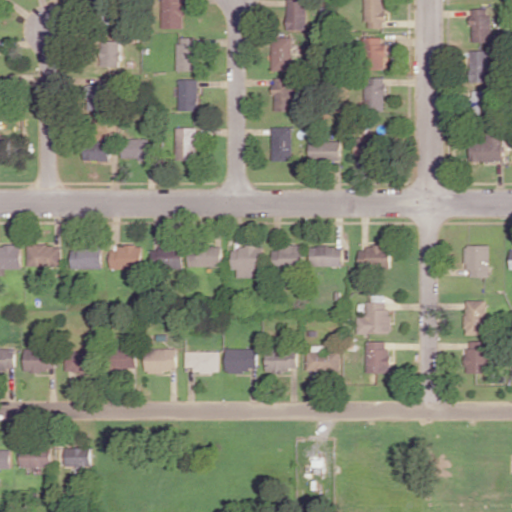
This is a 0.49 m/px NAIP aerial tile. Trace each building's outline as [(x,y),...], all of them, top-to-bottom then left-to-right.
[(185,27),(184,0),(163,0),(163,28),(185,27)] [(288,0),(288,30),(308,30),(308,0),(288,0)] [(366,0),(367,27),(386,27),(386,0),(366,0)] [(473,40),(493,40),(492,7),(472,8),(473,40)] [(178,70),(197,70),(198,37),(179,36),(178,70)] [(293,36),(273,37),(274,70),(294,70),(293,36)] [(387,37),(365,36),(365,68),(386,68),(387,37)] [(101,65),(122,66),(122,41),(102,40),(101,65)] [(471,50),(472,81),(491,81),(490,50),(471,50)] [(387,110),(386,77),(365,77),(366,111),(387,110)] [(180,110),(200,110),(200,78),(180,79),(180,110)] [(275,110),(295,111),(295,78),(275,78),(275,110)] [(109,109),(108,82),(92,83),(93,110),(109,109)] [(474,90),(475,115),(492,114),(491,90),(474,90)] [(198,126),(176,127),(178,160),(199,159),(198,126)] [(294,127),(274,126),(273,160),(293,160),(294,127)] [(378,135),(358,136),(359,161),(379,160),(378,135)] [(472,160),(505,159),(504,135),(471,135),(472,160)] [(124,159),(153,158),(152,137),(123,139),(124,159)] [(0,157),(10,158),(11,139),(0,138),(0,157)] [(86,160),(112,159),(111,139),(86,139),(86,160)] [(310,140),(311,160),(343,159),(342,139),(310,140)] [(62,244),(29,245),(29,267),(62,266),(62,244)] [(491,245),(468,244),(467,276),(490,277),(491,245)] [(0,246),(0,268),(24,268),(23,245),(0,246)] [(312,246),(312,265),(345,265),(345,245),(312,246)] [(72,246),(73,268),(104,268),(104,246),(72,246)] [(112,268),(144,268),(144,246),(112,246),(112,268)] [(190,266),(224,266),(224,247),(191,246),(190,266)] [(234,268),(240,269),(239,277),(256,277),(256,268),(265,268),(265,246),(234,246),(234,268)] [(275,246),(275,266),(305,266),(305,246),(275,246)] [(154,247),(153,267),(184,268),(185,248),(154,247)] [(391,268),(392,247),(361,247),(360,267),(391,268)] [(488,299),(467,300),(467,335),(488,334),(488,299)] [(359,333),(394,332),(393,308),(387,308),(387,301),(368,301),(368,315),(359,316),(359,333)] [(391,341),(369,340),(368,372),(391,373),(391,341)] [(468,373),(492,372),(491,343),(467,344),(468,373)] [(178,347),(146,348),(147,371),(179,370),(178,347)] [(259,371),(259,348),(228,347),(227,370),(259,371)] [(56,348),(25,349),(25,371),(56,370),(56,348)] [(138,368),(137,348),(114,349),(114,368),(138,368)] [(299,368),(300,350),(268,349),(267,372),(292,373),(292,367),(299,368)] [(66,370),(96,371),(97,351),(67,350),(66,370)] [(222,350),(187,350),(187,366),(195,366),(195,371),(222,371),(222,350)] [(343,370),(342,351),(308,351),(309,371),(343,370)] [(0,467),(12,467),(11,448),(0,447),(0,467)] [(20,466),(52,467),(52,448),(21,447),(20,466)] [(66,466),(92,466),(92,447),(66,447),(66,466)]
